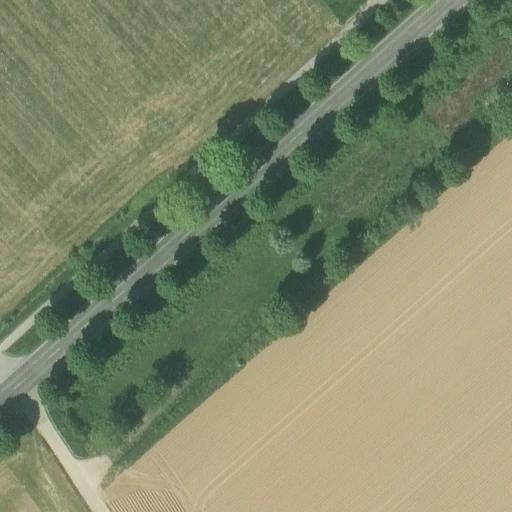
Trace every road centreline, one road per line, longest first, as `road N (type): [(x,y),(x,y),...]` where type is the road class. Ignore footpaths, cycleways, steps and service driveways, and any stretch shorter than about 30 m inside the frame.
road 1 (primary): [(18,385),(448,0)]
road 2 (unclassified): [(100,511),(18,385)]
